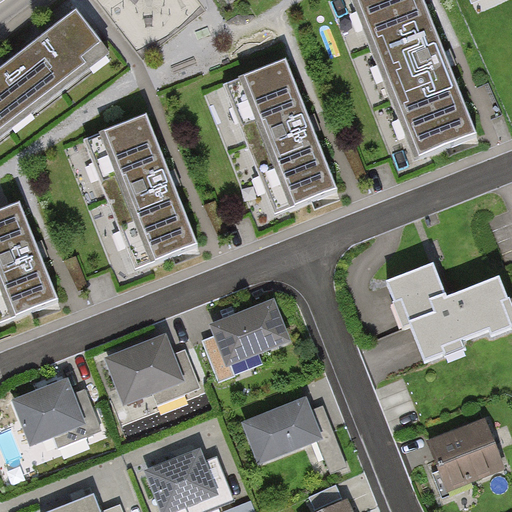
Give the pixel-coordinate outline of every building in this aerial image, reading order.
[(424,0),(351,0),(413,157),(476,132),(424,0)] [(0,132),(107,51),(73,9),(0,64),(0,132)] [(283,57),(220,82),(273,213),(336,188),(283,57)] [(144,112),(80,137),(132,268),(196,243),(144,112)] [(17,201),(0,207),(0,320),(56,299),(17,201)] [(511,338),(511,316),(500,288),(448,310),(432,272),(395,288),(431,373),(511,338)] [(279,313),(214,337),(229,376),(293,353),(279,313)] [(166,346),(108,370),(128,416),(185,391),(166,346)] [(68,387),(13,409),(33,456),(87,434),(68,387)] [(307,410),(246,433),(261,473),(322,450),(307,410)] [(491,424),(430,448),(451,501),(511,477),(491,424)] [(201,460),(148,481),(160,511),(199,511),(219,504),(201,460)] [(257,511),(253,499),(224,509),(225,511),(257,511)]
